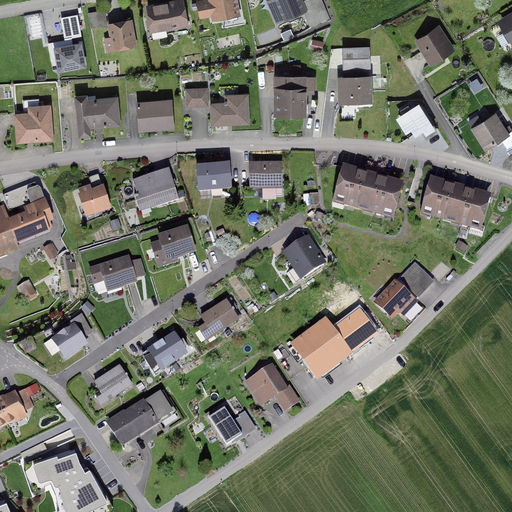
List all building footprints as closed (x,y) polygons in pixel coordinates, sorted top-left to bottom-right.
[(233,0),(209,0),(210,0),(196,3),(199,18),(213,15),(213,19),(237,15),(233,0)] [(272,0),(281,21),(306,10),(301,0),(272,0)] [(151,31),(186,24),(182,1),(146,8),(151,31)] [(90,28),(106,25),(103,10),(87,13),(90,28)] [(511,41),(511,40),(511,14),(500,22),(503,27),(501,34),(508,35),(511,41)] [(133,46),(129,21),(108,25),(113,49),(133,46)] [(427,45),(421,49),(430,64),(451,50),(438,29),(423,39),(427,45)] [(85,42),(55,47),(60,73),(90,67),(85,42)] [(342,49),(335,49),(335,59),(342,59),(343,78),(341,78),(342,103),(370,102),(369,77),(368,68),(369,68),(368,48),(342,49)] [(304,78),(276,78),(275,115),(304,115),(304,89),(303,89),(304,78)] [(185,90),(186,106),(206,105),(205,90),(185,90)] [(224,104),(211,104),(212,125),(247,123),(246,95),(235,96),(235,103),(226,104),(226,101),(224,101),(224,104)] [(115,99),(76,102),(78,128),(117,124),(115,99)] [(419,100),(396,114),(406,131),(411,127),(415,134),(424,129),(426,133),(436,127),(419,100)] [(136,104),(138,130),(172,127),(170,102),(136,104)] [(15,116),(17,142),(50,139),(48,107),(35,108),(36,114),(15,116)] [(506,150),(511,146),(511,134),(510,132),(506,134),(494,115),(472,129),(485,148),(499,139),(506,150)] [(281,165),(249,166),(249,189),(262,188),(262,184),(269,184),(269,186),(281,185),(281,165)] [(217,188),(229,186),(228,167),(196,169),(198,192),(210,191),(210,186),(217,186),(217,188)] [(177,200),(168,171),(132,182),(137,196),(133,197),(134,200),(135,200),(137,208),(156,202),(158,206),(177,200)] [(361,174),(361,175),(344,171),(342,180),(340,179),(334,199),(341,201),(342,204),(363,209),(365,207),(373,210),(372,212),(383,215),(385,213),(392,215),(398,195),(396,195),(399,186),(382,181),(382,180),(375,178),(374,180),(368,178),(369,176),(361,174)] [(449,186),(449,187),(432,183),(429,192),(428,191),(422,211),(429,213),(430,216),(450,222),(453,219),(460,222),(460,224),(471,227),(473,225),(480,227),(485,207),(484,207),(486,198),(469,193),(470,192),(462,190),(462,192),(456,190),(456,188),(449,186)] [(29,213),(30,216),(26,218),(33,235),(49,228),(47,222),(50,220),(39,191),(36,189),(34,184),(2,197),(7,211),(29,202),(32,208),(33,208),(34,211),(29,213)] [(108,209),(106,204),(101,190),(79,197),(85,216),(108,209)] [(0,258),(6,256),(2,247),(33,235),(26,218),(7,225),(2,211),(0,212),(0,258)] [(155,262),(193,250),(186,228),(158,237),(159,242),(150,245),(155,262)] [(323,264),(306,238),(284,253),(301,279),(323,264)] [(49,260),(55,256),(49,246),(43,250),(49,260)] [(103,280),(106,289),(134,280),(134,279),(143,276),(139,262),(129,265),(127,258),(89,271),(93,283),(103,280)] [(417,298),(431,282),(414,266),(410,271),(415,276),(405,287),(417,298)] [(27,283),(17,289),(24,299),(34,294),(27,283)] [(403,316),(415,303),(395,283),(375,304),(390,319),(397,311),(403,316)] [(225,302),(200,318),(205,327),(199,331),(206,341),(237,321),(232,312),(233,311),(232,310),(235,308),(230,300),(225,302)] [(321,341),(312,348),(330,372),(339,366),(340,366),(337,362),(373,334),(361,319),(344,332),(340,326),(321,340),(321,341)] [(84,344),(73,327),(53,341),(64,358),(84,344)] [(178,344),(173,336),(148,352),(155,364),(149,368),(154,375),(185,354),(179,346),(181,345),(180,343),(178,344)] [(124,376),(119,368),(93,384),(101,396),(95,400),(99,407),(131,386),(125,378),(126,377),(125,375),(124,376)] [(267,400),(284,389),(270,368),(246,384),(253,396),(261,391),(267,400)] [(166,390),(108,427),(119,445),(156,422),(163,434),(174,427),(168,417),(179,410),(166,390)] [(297,403),(289,391),(277,399),(285,411),(297,403)] [(20,410),(27,407),(20,392),(0,401),(0,413),(5,424),(14,420),(13,418),(22,414),(20,410)] [(210,418),(226,445),(241,436),(225,409),(210,418)] [(112,511),(113,510),(112,508),(107,496),(103,498),(87,469),(83,472),(79,465),(74,451),(42,462),(41,459),(28,464),(25,465),(24,467),(24,470),(32,491),(33,494),(36,494),(38,494),(45,491),(44,488),(51,485),(56,498),(59,511),(112,511)] [(0,511),(8,511),(4,502),(0,503),(0,511)]
